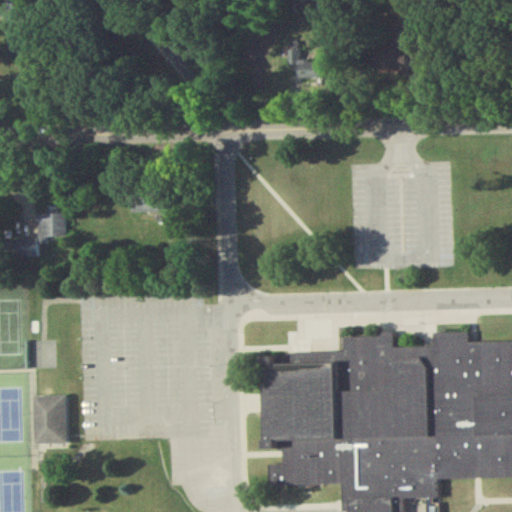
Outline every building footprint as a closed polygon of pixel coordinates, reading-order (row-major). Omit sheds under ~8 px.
[(288,50),(287,70),(295,70),(295,85),(323,85),(323,65),(299,65),(299,50),(288,50)] [(161,201),(140,201),(140,216),(161,216),(161,201)] [(65,217),(37,218),(37,243),(65,242),(65,217)] [(467,336),(468,347),(511,345),(511,480),(438,484),(439,502),(404,504),(404,511),(342,511),(342,489),(270,489),(270,470),(283,469),(283,455),(264,455),(260,363),(288,362),(288,357),(344,355),(344,340),(379,340),(379,336),(392,335),(393,353),(434,351),(433,338),(467,336)] [(67,400),(35,400),(35,449),(67,449),(67,400)]
